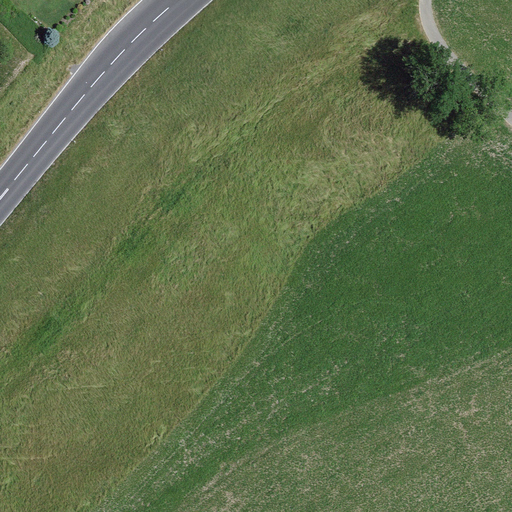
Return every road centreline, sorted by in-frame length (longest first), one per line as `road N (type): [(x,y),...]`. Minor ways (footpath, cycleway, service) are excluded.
road 1 (primary): [(177,0),(99,75),(0,196)]
road 2 (track): [(419,0),(439,58),(511,129)]
